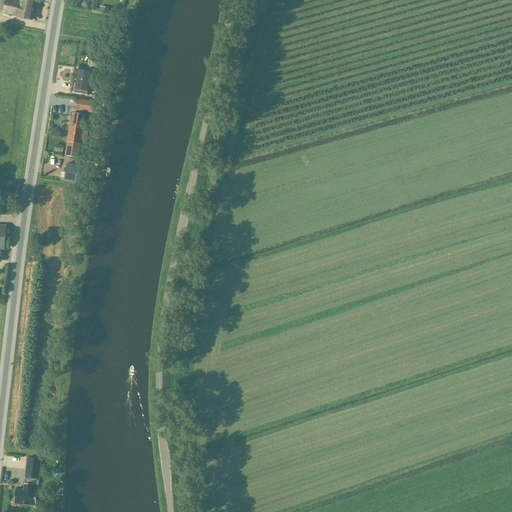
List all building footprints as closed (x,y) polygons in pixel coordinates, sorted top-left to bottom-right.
[(0,0),(0,9),(3,11),(3,13),(31,20),(35,0),(0,0)] [(88,70),(98,74),(102,63),(92,59),(88,70)] [(78,70),(76,85),(75,92),(87,94),(91,72),(78,70)] [(94,102),(77,99),(75,111),(92,113),(94,102)] [(73,113),(69,134),(72,134),(80,136),(82,128),(88,129),(89,130),(90,121),(84,120),(84,114),(73,113)] [(66,156),(78,158),(80,141),(86,142),(88,129),(82,128),(80,136),(69,134),(66,156)] [(64,178),(64,182),(74,184),(78,184),(85,185),(88,168),(67,164),(64,176),(64,178)] [(26,478),(39,479),(41,460),(28,458),(26,478)] [(15,490),(14,504),(36,506),(37,492),(32,492),(33,484),(25,484),(24,491),(15,490)]
